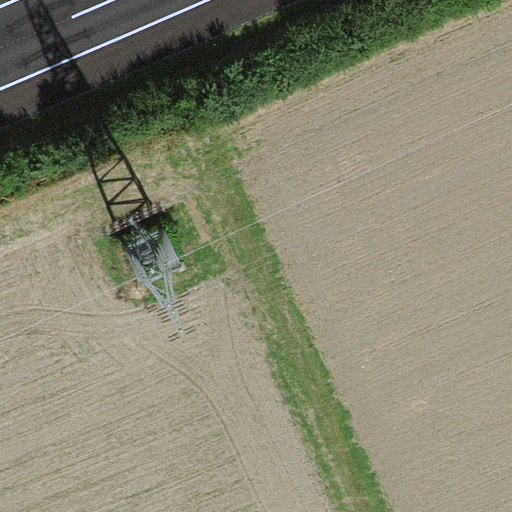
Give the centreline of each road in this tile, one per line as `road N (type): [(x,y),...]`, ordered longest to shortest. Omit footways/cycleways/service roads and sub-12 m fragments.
road 1 (track): [(200,116),(373,511)]
road 2 (motorway): [(0,47),(111,0)]
